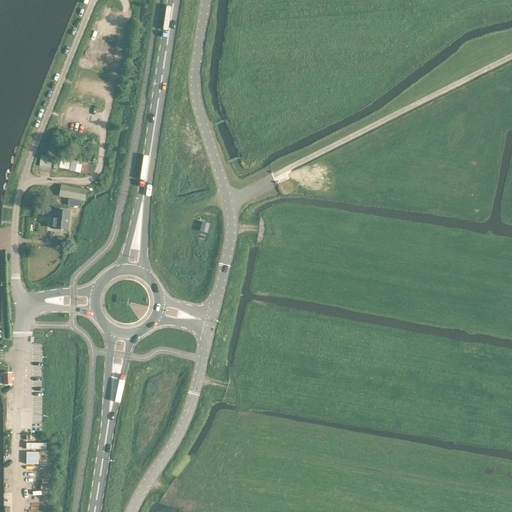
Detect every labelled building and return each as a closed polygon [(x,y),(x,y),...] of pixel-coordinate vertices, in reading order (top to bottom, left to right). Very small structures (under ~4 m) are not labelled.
[(51,168),(52,158),(40,156),(39,166),(51,168)] [(59,168),(69,170),(71,160),(61,158),(59,168)] [(93,164),(72,160),(70,171),(85,174),(85,172),(91,174),(93,164)] [(59,196),(85,201),(86,190),(61,185),(59,196)] [(69,211),(55,210),(54,216),(54,217),(51,217),(50,227),(53,227),(53,228),(67,230),(69,218),(68,218),(69,211)] [(207,233),(209,225),(209,224),(202,222),(199,231),(207,233)]
